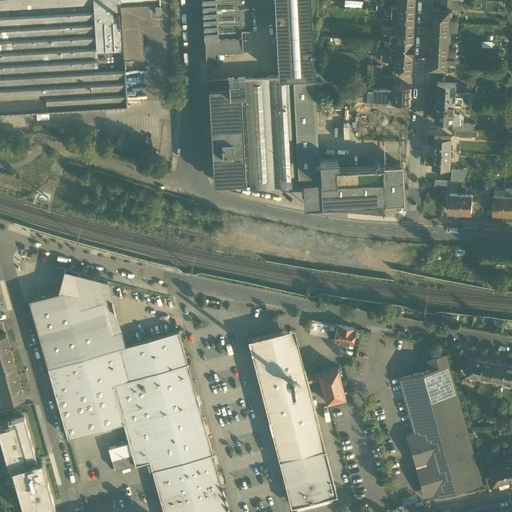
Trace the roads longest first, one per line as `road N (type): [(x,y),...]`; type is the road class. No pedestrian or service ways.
road 1 (residential): [(11,240),(183,284),(511,345)]
road 2 (residential): [(410,230),(327,221),(194,184),(185,0)]
road 3 (residential): [(11,240),(3,254),(75,511)]
road 4 (unknown): [(239,337),(268,321),(298,325),(339,493),(324,511)]
road 5 (residential): [(424,0),(410,230)]
